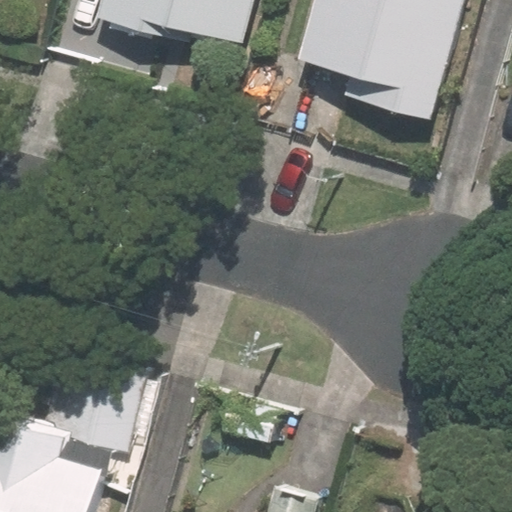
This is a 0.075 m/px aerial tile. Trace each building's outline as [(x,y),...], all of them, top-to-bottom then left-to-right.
[(247,37),(257,0),(111,0),(109,11),(121,14),(118,24),(160,36),(162,27),(195,35),(195,32),(235,43),(238,34),(247,37)] [(327,0),(314,52),(365,66),(357,89),(439,113),(469,0),(327,0)] [(212,421),(270,439),(279,408),(220,392),(212,421)] [(0,438),(0,511),(89,511),(102,467),(66,457),(74,431),(8,413),(3,429),(0,438)] [(286,489),(279,511),(317,511),(321,499),(286,489)]
